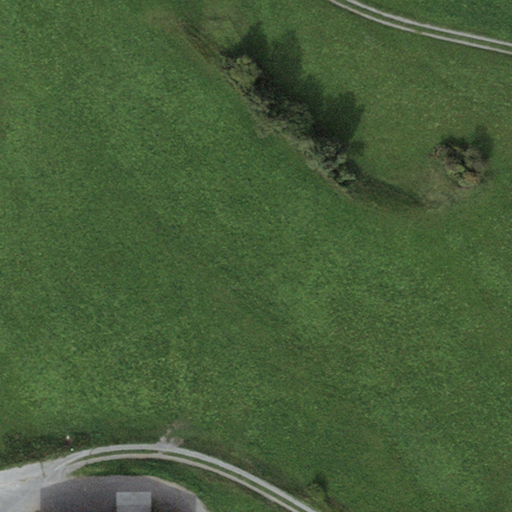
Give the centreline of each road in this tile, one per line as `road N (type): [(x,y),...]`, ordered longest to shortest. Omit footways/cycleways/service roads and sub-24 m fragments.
road 1 (track): [(299,511),(249,479),(169,455),(96,456),(0,476)]
road 2 (track): [(334,0),(511,53)]
